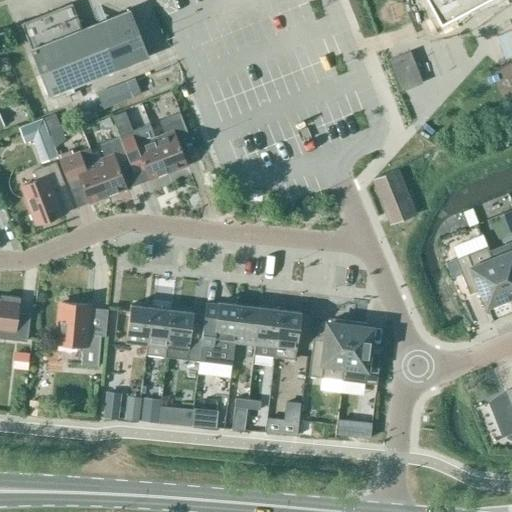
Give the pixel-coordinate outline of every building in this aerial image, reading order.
[(432,0),(439,17),(482,0),(432,0)] [(67,5),(20,24),(21,26),(27,42),(31,51),(49,97),(103,75),(121,68),(129,65),(147,58),(128,11),(81,30),(71,5),(71,4),(67,5)] [(410,52),(388,60),(389,62),(400,91),(422,83),(410,52)] [(140,93),(135,80),(97,95),(102,108),(140,93)] [(55,113),(43,117),(48,130),(60,126),(55,113)] [(155,137),(169,172),(188,165),(178,140),(189,136),(180,113),(160,120),(165,134),(155,137)] [(113,124),(109,116),(99,120),(102,128),(113,124)] [(56,158),(41,120),(18,128),(24,144),(32,141),(40,164),(56,158)] [(141,128),(120,136),(135,174),(144,171),(148,181),(169,172),(155,137),(150,124),(141,128)] [(135,174),(120,136),(99,144),(104,158),(94,161),(108,196),(127,189),(123,178),(135,174)] [(79,152),(59,160),(68,184),(79,179),(89,203),(89,204),(108,196),(94,161),(89,148),(79,152)] [(21,187),(36,224),(62,214),(52,189),(64,185),(56,162),(33,171),(37,181),(21,187)] [(376,178),(394,222),(416,213),(398,169),(376,178)] [(482,236),(453,247),(457,258),(455,259),(457,264),(469,294),(480,289),(487,305),(490,304),(492,308),(509,302),(492,260),(489,251),(487,246),(482,236)] [(511,241),(508,243),(489,251),(492,260),(509,302),(511,300),(511,241)] [(0,338),(27,342),(30,314),(18,313),(20,298),(1,296),(0,301),(0,300),(0,338)] [(204,315),(198,361),(231,366),(233,353),(234,343),(239,305),(218,303),(218,304),(206,302),(204,315)] [(58,344),(83,346),(82,365),(99,367),(101,335),(86,334),(88,305),(62,303),(58,344)] [(239,305),(234,343),(254,346),(259,308),(239,305)] [(125,343),(146,346),(151,308),(130,306),(125,343)] [(151,308),(146,346),(145,355),(166,358),(172,311),(151,308)] [(254,346),(253,355),(273,358),(275,348),(279,310),(259,308),(254,346)] [(279,310),(275,348),(273,358),(294,360),(300,313),(279,310)] [(192,313),(172,311),(166,358),(186,360),(198,361),(204,315),(192,314),(192,313)] [(342,381),(349,322),(332,320),(331,324),(327,324),(324,347),(312,346),(308,376),(342,381)] [(367,324),(349,322),(342,381),(376,385),(380,354),(368,353),(371,329),(367,329),(367,324)] [(15,370),(26,371),(28,354),(17,353),(15,370)] [(508,396),(489,404),(501,435),(511,431),(511,387),(505,390),(508,396)] [(117,419),(120,393),(108,392),(105,392),(102,417),(117,419)] [(127,396),(124,420),(136,421),(139,398),(127,396)] [(471,414),(488,409),(485,397),(468,402),(471,414)] [(143,398),(140,421),(156,423),(159,400),(143,398)] [(235,398),(234,407),(246,409),(247,409),(248,400),(235,398)] [(260,401),(248,400),(247,409),(259,410),(260,401)] [(28,415),(43,417),(45,402),(29,401),(28,415)] [(234,407),(233,418),(245,419),(246,409),(234,407)] [(192,408),(191,425),(214,428),(216,411),(192,408)] [(266,417),(264,432),(297,435),(298,421),(286,419),(266,417)] [(359,421),(357,437),(369,438),(370,431),(371,428),(371,422),(359,421)]
